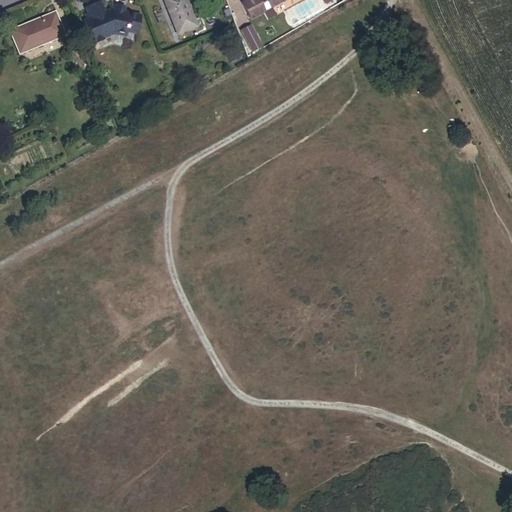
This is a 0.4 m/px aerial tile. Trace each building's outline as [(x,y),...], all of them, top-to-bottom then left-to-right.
[(139,26),(144,3),(129,0),(90,0),(86,2),(89,7),(86,9),(95,30),(112,23),(128,26),(129,24),(139,26)] [(169,0),(177,18),(197,10),(193,0),(169,0)] [(23,42),(67,22),(57,1),(13,21),(23,42)] [(179,23),(199,14),(197,10),(177,18),(179,23)] [(248,12),(239,16),(247,33),(248,33),(256,28),(248,12)] [(250,37),(258,32),(256,28),(248,33),(250,37)] [(77,53),(88,48),(81,33),(70,37),(77,53)]
